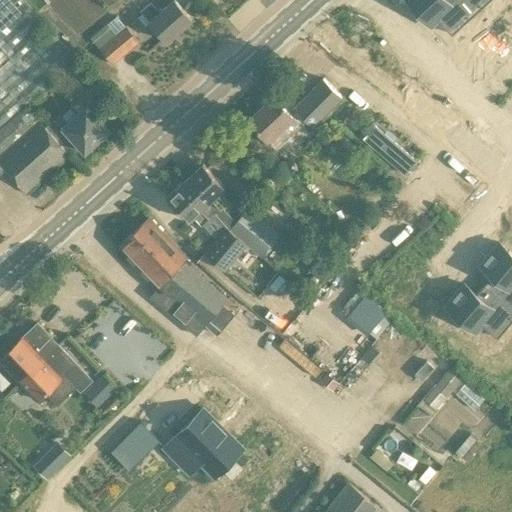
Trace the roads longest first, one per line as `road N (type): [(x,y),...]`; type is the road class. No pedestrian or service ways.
road 1 (secondary): [(0,281),(303,7)]
road 2 (residential): [(303,7),(507,179)]
road 3 (unknown): [(187,339),(61,464)]
